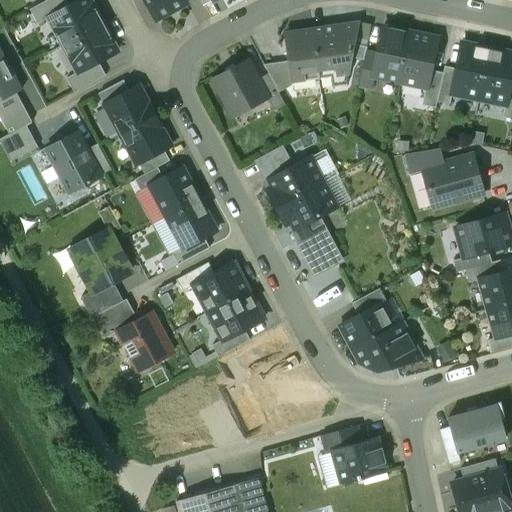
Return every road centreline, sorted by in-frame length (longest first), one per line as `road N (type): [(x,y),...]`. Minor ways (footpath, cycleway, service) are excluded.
road 1 (track): [(0,254),(140,511)]
road 2 (track): [(401,400),(125,482)]
road 3 (residential): [(256,234),(335,377),(401,400)]
road 4 (residential): [(167,68),(256,234)]
road 5 (residential): [(288,0),(167,68)]
road 6 (residential): [(139,294),(256,234)]
road 7 (residential): [(42,117),(151,59)]
